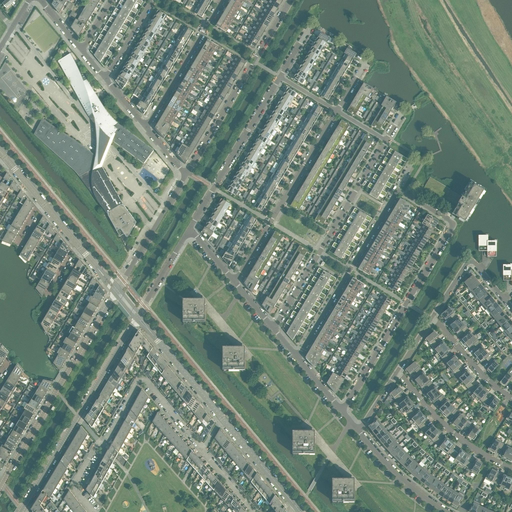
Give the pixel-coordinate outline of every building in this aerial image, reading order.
[(11,4),(16,0),(6,0),(2,3),(6,8),(9,6),(11,5),(11,4)] [(60,14),(67,1),(66,0),(64,0),(54,0),(52,5),(60,14)] [(130,5),(126,3),(121,0),(120,0),(119,4),(124,6),(121,11),(124,14),(130,5)] [(242,6),(233,0),(232,1),(233,1),(232,2),(231,4),(230,4),(239,10),(240,9),(242,6)] [(265,0),(264,2),(267,4),(265,8),(274,13),(275,12),(274,12),(275,11),(276,9),(276,10),(277,9),(268,3),(268,2),(265,0)] [(269,0),(268,2),(268,3),(277,9),(277,8),(278,6),(278,5),(279,5),(279,4),(272,0),(269,0)] [(70,11),(74,5),(69,2),(65,9),(70,11)] [(97,7),(89,2),(86,6),(94,11),(97,7)] [(208,8),(199,3),(196,8),(205,13),(207,10),(206,10),(207,9),(208,8)] [(228,8),(227,9),(238,15),(240,12),(242,13),(243,11),(240,9),(239,10),(230,4),(230,5),(229,5),(230,6),(229,7),(228,8)] [(136,14),(138,10),(133,7),(130,5),(124,14),(128,16),(131,11),(136,14)] [(94,11),(86,6),(83,11),(91,16),(94,11)] [(119,22),(124,14),(121,11),(116,9),(116,8),(114,12),(118,15),(115,20),(119,22)] [(205,13),(196,8),(194,12),(195,13),(194,14),(196,16),(197,15),(202,17),(204,14),(204,13),(205,13)] [(263,11),(262,12),(272,18),(272,17),(272,16),(273,15),(272,15),(273,14),(274,14),(274,13),(265,8),(263,11)] [(225,13),(234,19),(234,18),(236,19),(238,15),(227,9),(227,10),(227,11),(226,11),(225,13)] [(260,9),(258,11),(262,13),(260,16),(269,22),(269,21),(269,20),(270,20),(271,18),(272,18),(262,12),(263,11),(260,9)] [(167,15),(165,15),(166,13),(164,12),(163,13),(158,10),(157,11),(158,11),(157,12),(155,15),(164,20),(167,15)] [(74,20),(77,14),(72,11),(69,17),(74,20)] [(91,16),(83,11),(80,16),(89,21),(91,16)] [(234,19),(225,13),(224,14),(223,16),(224,16),(223,17),(222,18),(231,23),(233,20),(237,22),(238,20),(236,19),(234,18),(234,19)] [(131,22),(133,19),(133,18),(128,16),(124,14),(119,22),(123,24),(126,19),(130,22),(131,22)] [(164,20),(155,15),(155,16),(154,17),(152,20),(161,25),(164,20)] [(89,21),(80,16),(78,20),(86,25),(89,21)] [(258,20),(257,21),(266,26),(267,25),(268,24),(267,23),(268,22),(268,23),(269,22),(260,16),(258,20)] [(114,31),(119,22),(115,20),(111,17),(108,21),(109,21),(113,23),(110,28),(114,31)] [(231,23),(222,18),(222,19),(222,20),(221,20),(220,21),(220,22),(229,27),(231,23)] [(254,18),(253,20),(257,22),(255,25),(264,31),(264,30),(264,29),(264,28),(265,29),(266,27),(266,26),(257,21),(258,20),(254,18)] [(79,37),(86,25),(78,20),(76,19),(71,27),(79,37)] [(161,25),(152,20),(152,21),(152,22),(151,21),(150,24),(158,30),(161,25)] [(126,31),(128,27),(123,24),(119,22),(114,31),(118,33),(121,28),(125,31),(126,31)] [(229,27),(220,22),(219,23),(218,25),(219,25),(218,26),(217,26),(217,27),(221,29),(221,30),(223,32),(224,31),(226,32),(228,28),(232,31),(233,29),(229,27)] [(158,30),(150,24),(149,25),(149,26),(147,29),(155,34),(158,30)] [(109,39),(114,31),(110,28),(106,26),(106,25),(103,29),(104,30),(104,29),(108,32),(105,37),(109,39)] [(252,29),(261,35),(261,34),(262,32),(263,31),(264,31),(255,25),(252,29)] [(194,31),(189,29),(189,27),(187,26),(186,27),(185,26),(182,31),(191,36),(192,33),(193,32),(193,33),(194,31)] [(249,26),(248,28),(251,31),(249,34),(259,39),(259,38),(258,38),(259,37),(260,36),(261,35),(252,29),(249,26)] [(155,34),(147,29),(146,30),(147,30),(146,31),(144,34),(153,39),(155,34)] [(120,40),(123,36),(122,36),(118,33),(114,31),(109,39),(113,42),(116,37),(120,39),(120,40)] [(191,36),(182,31),(179,36),(188,41),(190,38),(189,38),(190,37),(191,36)] [(327,43),(330,38),(321,32),(318,37),(327,43)] [(109,39),(105,37),(101,34),(100,34),(98,38),(99,38),(103,41),(100,46),(104,48),(109,39)] [(153,39),(144,34),(144,35),(143,36),(143,35),(141,38),(150,43),(153,39)] [(247,37),(247,38),(256,44),(256,43),(257,41),(257,40),(258,40),(259,39),(249,34),(247,37)] [(244,35),(243,37),(246,39),(244,43),(246,44),(246,45),(248,47),(249,46),(253,48),(254,47),(253,47),(254,46),(255,44),(255,45),(256,44),(247,38),(247,37),(244,35)] [(188,41),(179,36),(177,41),(185,46),(187,43),(187,42),(188,41)] [(327,43),(318,37),(317,38),(318,38),(317,39),(315,42),(324,47),(326,43),(327,43)] [(150,43),(141,38),(141,39),(140,40),(138,43),(147,48),(150,43)] [(115,48),(118,44),(117,44),(113,42),(109,39),(104,48),(108,50),(111,45),(115,48)] [(218,46),(216,44),(216,43),(214,42),(213,43),(209,40),(208,41),(209,42),(208,43),(208,42),(207,44),(206,44),(206,45),(215,50),(216,49),(218,46)] [(185,46),(177,41),(174,45),(182,50),(184,47),(184,46),(185,46)] [(324,47),(315,42),(315,43),(314,44),(314,43),(312,46),(321,52),(324,47)] [(97,59),(104,48),(100,46),(96,43),(95,43),(93,47),(98,49),(94,55),(97,59)] [(147,48),(138,43),(138,44),(138,45),(137,45),(136,48),(144,53),(147,48)] [(182,50),(174,45),(171,50),(180,55),(181,52),(182,51),(182,50)] [(215,50),(206,45),(205,46),(206,46),(205,47),(205,48),(204,49),(204,48),(203,49),(212,55),(215,51),(218,53),(219,51),(216,49),(215,50)] [(321,52),(312,46),(312,47),(312,48),(311,48),(310,51),(318,56),(321,52)] [(347,48),(344,53),(354,58),(356,54),(351,50),(352,48),(348,46),(347,48)] [(100,63),(103,58),(105,54),(110,56),(110,57),(112,53),(108,50),(104,48),(97,59),(100,63)] [(144,53),(136,48),(135,48),(135,49),(135,50),(135,49),(133,52),(141,57),(144,53)] [(212,55),(203,49),(203,50),(203,51),(202,51),(201,53),(210,59),(210,58),(212,55)] [(180,55),(171,50),(168,54),(177,60),(179,57),(178,56),(179,56),(180,55)] [(318,56),(310,51),(309,52),(309,53),(307,56),(315,61),(318,56)] [(141,57),(133,52),(132,53),(133,53),(132,54),(130,57),(139,62),(141,57)] [(70,53),(58,61),(76,94),(79,99),(85,110),(88,115),(91,120),(94,124),(96,126),(98,129),(102,133),(107,137),(110,139),(112,141),(113,141),(144,164),(154,150),(121,125),(120,125),(116,121),(112,118),(109,114),(106,109),(104,107),(100,100),(96,94),(70,53)] [(210,59),(201,53),(200,54),(199,56),(200,56),(199,57),(198,58),(207,63),(209,60),(213,62),(214,60),(210,58),(210,59)] [(354,58),(344,53),(345,54),(342,58),(351,63),(352,60),(353,59),(354,58)] [(177,60),(168,54),(166,59),(174,64),(176,61),(176,60),(177,60)] [(245,62),(241,59),(241,58),(239,57),(238,58),(236,56),(234,60),(233,61),(242,66),(243,65),(244,64),(243,64),(244,62),(244,63),(245,62)] [(315,61),(307,56),(306,57),(307,57),(306,58),(306,57),(304,60),(313,65),(315,61)] [(139,62),(130,57),(130,58),(129,59),(127,62),(136,67),(139,62)] [(207,63),(198,58),(198,59),(198,60),(197,60),(196,62),(196,61),(195,62),(205,68),(205,67),(207,63)] [(242,66),(233,61),(234,60),(230,58),(229,60),(233,62),(231,65),(240,71),(240,70),(240,68),(241,69),(242,67),(242,66)] [(351,63),(342,58),(339,62),(348,68),(350,65),(349,65),(350,64),(351,63)] [(174,64),(166,59),(163,64),(171,69),(173,66),(173,65),(174,65),(174,64)] [(313,65),(304,60),(304,61),(303,62),(301,65),(310,70),(313,65)] [(136,67),(127,62),(127,63),(126,63),(125,66),(133,71),(136,67)] [(205,68),(195,62),(195,63),(194,65),(195,65),(194,66),(193,66),(193,67),(202,72),(204,69),(207,71),(209,69),(205,67),(205,68)] [(348,68),(339,62),(337,67),(345,72),(347,69),(347,68),(347,69),(348,68)] [(171,69),(163,64),(160,68),(169,73),(170,71),(170,70),(171,70),(171,69)] [(240,71),(231,65),(228,69),(228,70),(237,75),(237,74),(238,73),(238,72),(239,71),(239,72),(240,71)] [(310,70),(301,65),(301,66),(301,67),(300,67),(299,70),(307,75),(310,70)] [(133,71),(125,66),(124,67),(124,68),(122,71),(130,76),(133,71)] [(202,72),(193,67),(192,68),(193,68),(192,69),(191,70),(190,71),(199,76),(200,75),(202,72)] [(237,75),(228,70),(228,69),(225,67),(224,69),(227,71),(225,74),(235,80),(235,79),(234,78),(235,77),(236,76),(237,76),(237,75)] [(345,72),(337,67),(334,72),(343,77),(344,74),(344,73),(345,73),(345,72)] [(169,73),(160,68),(157,73),(166,78),(168,75),(167,75),(168,74),(169,73)] [(307,75),(299,70),(298,70),(298,71),(296,74),(304,79),(307,75)] [(130,76),(122,71),(121,72),(122,72),(121,73),(119,75),(128,81),(130,76)] [(199,76),(190,71),(190,72),(189,74),(189,75),(188,75),(197,81),(199,77),(202,79),(203,78),(200,75),(199,76)] [(343,77),(334,72),(331,76),(340,81),(341,79),(342,78),(343,77)] [(166,78),(157,73),(155,78),(163,83),(165,80),(164,80),(165,79),(166,78)] [(235,80),(225,74),(223,77),(223,79),(232,84),(232,83),(233,81),(233,80),(234,80),(235,80)] [(304,79),(296,74),(295,75),(296,75),(295,76),(293,79),(298,82),(297,83),(299,84),(300,83),(301,84),(304,79)] [(126,84),(128,81),(119,75),(119,76),(118,77),(116,81),(123,89),(126,84)] [(197,81),(188,75),(187,76),(188,77),(187,78),(187,77),(186,79),(185,79),(185,80),(194,85),(195,84),(197,81)] [(232,84),(223,79),(223,77),(220,75),(219,77),(222,79),(220,83),(229,88),(230,87),(229,87),(230,86),(231,85),(232,84)] [(340,81),(331,76),(328,81),(337,86),(339,83),(338,83),(339,82),(340,81)] [(163,83),(155,78),(152,82),(160,87),(162,85),(162,84),(162,83),(163,84),(163,83)] [(194,85),(185,80),(184,81),(185,81),(184,82),(184,83),(183,84),(183,83),(182,84),(191,90),(193,86),(197,88),(198,86),(195,84),(194,85)] [(337,86),(328,81),(326,86),(334,91),(336,88),(336,87),(337,86)] [(160,87),(152,82),(149,87),(158,92),(159,89),(159,88),(160,88),(160,87)] [(229,88),(220,83),(218,86),(218,87),(227,93),(227,92),(228,90),(227,90),(228,89),(229,89),(229,88)] [(368,98),(374,88),(364,83),(358,92),(367,97),(368,98)] [(191,90),(182,84),(182,85),(182,86),(181,86),(180,88),(180,89),(189,94),(190,93),(191,90)] [(227,93),(218,87),(218,86),(215,84),(213,86),(217,88),(215,92),(224,97),(224,96),(225,95),(226,93),(227,93)] [(334,91),(326,86),(323,90),(331,95),(333,93),(333,92),(334,92),(334,91)] [(158,92),(149,87),(146,92),(155,97),(156,94),(157,93),(158,92)] [(296,93),(295,92),(296,91),(293,89),(293,90),(288,88),(287,89),(287,90),(287,89),(285,92),(294,97),(296,93)] [(189,94),(180,89),(179,90),(178,91),(179,91),(178,93),(178,92),(177,93),(186,98),(188,95),(192,97),(193,95),(190,93),(189,94)] [(331,95),(323,90),(320,95),(321,96),(321,97),(323,99),(324,97),(328,100),(330,97),(331,96),(331,95)] [(155,97),(146,92),(143,96),(152,101),(154,98),(153,98),(154,97),(154,98),(155,97)] [(224,97),(215,92),(213,95),(212,96),(221,102),(222,101),(222,99),(223,98),(224,97)] [(294,97),(285,92),(284,93),(285,93),(284,94),(282,97),(291,102),(294,97)] [(364,101),(367,97),(358,92),(356,96),(364,101)] [(186,98),(177,93),(177,94),(177,95),(176,95),(175,97),(174,97),(184,103),(184,102),(186,98)] [(221,102),(212,96),(213,95),(209,93),(208,95),(212,97),(210,100),(219,106),(219,105),(219,104),(220,104),(221,102)] [(380,102),(382,99),(374,94),(372,97),(380,102)] [(152,101),(143,96),(141,101),(149,106),(151,103),(151,102),(152,101)] [(361,106),(364,101),(356,96),(353,101),(361,106)] [(383,106),(391,111),(396,102),(387,96),(381,105),(383,106)] [(184,103),(174,97),(174,98),(173,100),(174,100),(173,101),(172,101),(172,102),(181,107),(183,104),(186,106),(188,104),(184,102),(184,103)] [(291,102),(282,97),(282,98),(281,99),(279,102),(288,107),(291,102)] [(219,106),(210,100),(208,104),(207,105),(216,110),(217,109),(216,109),(217,108),(217,107),(218,106),(218,107),(219,106)] [(144,115),(148,108),(148,107),(149,107),(149,106),(141,101),(139,104),(138,104),(137,106),(144,115)] [(358,110),(361,106),(353,101),(350,105),(358,110)] [(181,107),(172,102),(171,103),(172,103),(171,104),(170,106),(170,105),(169,106),(178,112),(179,111),(181,107)] [(216,110),(207,105),(208,104),(204,102),(203,104),(206,106),(204,109),(214,115),(214,114),(213,113),(214,112),(214,113),(215,111),(216,111),(216,110)] [(288,107),(279,102),(279,103),(279,104),(278,103),(277,106),(285,111),(288,107)] [(323,109),(319,106),(319,105),(317,103),(316,105),(315,104),(312,108),(321,114),(322,111),(323,110),(323,109)] [(355,116),(358,110),(350,105),(347,111),(355,116)] [(178,112),(169,106),(169,107),(168,109),(168,110),(167,110),(167,111),(176,116),(178,113),(181,115),(182,113),(179,111),(178,112)] [(285,111),(277,106),(276,107),(276,108),(274,111),(282,116),(285,111)] [(391,111),(383,106),(380,111),(388,116),(391,111)] [(321,114),(312,108),(309,113),(318,118),(319,115),(320,114),(320,115),(321,114)] [(214,115),(204,109),(202,113),(202,114),(211,119),(211,118),(212,117),(212,116),(212,115),(213,115),(214,115)] [(176,116),(167,111),(166,111),(167,112),(166,113),(165,114),(164,115),(173,120),(174,119),(176,116)] [(211,119),(202,114),(202,113),(199,111),(198,112),(201,115),(199,118),(208,123),(209,123),(208,122),(209,121),(210,120),(211,119)] [(282,116),(274,111),(273,112),(274,112),(273,113),(271,116),(280,121),(282,116)] [(388,116),(380,111),(377,115),(385,120),(388,116)] [(318,118),(309,113),(306,118),(315,123),(317,120),(316,120),(317,119),(318,118)] [(173,120),(164,115),(164,116),(163,118),(162,119),(161,119),(171,125),(171,124),(172,121),(176,123),(177,121),(174,119),(173,120)] [(385,120),(377,115),(374,120),(383,125),(385,120)] [(280,121),(271,116),(271,117),(270,117),(268,120),(277,125),(280,121)] [(208,123),(199,118),(197,121),(197,122),(206,128),(206,127),(207,125),(207,124),(208,124),(208,123)] [(315,123),(306,118),(304,122),(312,128),(314,125),(314,124),(315,123)] [(35,133),(34,134),(41,141),(45,144),(71,168),(73,169),(76,173),(79,177),(103,208),(103,209),(107,213),(108,215),(120,236),(124,234),(127,238),(129,234),(136,222),(125,207),(124,207),(122,204),(123,204),(121,202),(103,168),(102,167),(100,163),(98,159),(96,157),(95,156),(92,153),(89,150),(85,148),(83,146),(43,119),(42,119),(38,126),(35,133)] [(171,125),(161,119),(161,120),(162,121),(161,122),(160,121),(159,123),(169,130),(172,125),(171,124),(171,125)] [(206,128),(197,122),(197,121),(194,119),(192,121),(196,123),(194,127),(203,132),(203,131),(204,130),(205,129),(206,128)] [(277,125),(268,120),(268,121),(267,122),(265,125),(274,130),(277,125)] [(346,131),(350,125),(342,120),(338,126),(346,131)] [(383,125),(374,120),(371,126),(379,131),(383,125)] [(312,128),(304,122),(301,127),(309,132),(311,129),(311,128),(312,128)] [(169,130),(159,123),(158,123),(155,128),(164,139),(169,130)] [(274,130),(265,125),(265,126),(265,127),(264,127),(263,130),(271,135),(274,130)] [(98,129),(96,126),(97,131),(97,137),(97,142),(97,147),(96,154),(96,157),(98,159),(100,163),(102,166),(112,141),(110,139),(107,137),(102,133),(98,129)] [(344,135),(346,131),(338,126),(335,130),(344,135)] [(203,132),(194,127),(192,130),(191,131),(200,137),(201,136),(202,134),(201,134),(202,133),(203,132)] [(309,132),(301,127),(298,132),(307,137),(308,134),(309,133),(309,132)] [(200,137),(191,131),(192,130),(188,128),(187,130),(191,132),(189,136),(198,141),(198,140),(198,139),(199,139),(200,137)] [(271,135),(263,130),(262,130),(262,131),(260,134),(268,139),(271,135)] [(341,140),(344,135),(335,130),(333,135),(341,140)] [(307,137),(298,132),(295,136),(304,141),(306,139),(305,138),(306,138),(307,137)] [(268,139),(260,134),(259,135),(260,135),(259,136),(257,139),(266,144),(268,139)] [(371,145),(374,139),(366,134),(362,140),(371,145)] [(338,144),(341,140),(333,135),(330,139),(338,144)] [(198,141),(189,136),(187,139),(186,140),(195,145),(196,145),(196,144),(196,143),(197,142),(198,141)] [(304,141),(295,136),(293,141),(301,146),(303,143),(303,142),(304,141)] [(195,145),(186,140),(187,139),(183,137),(182,139),(185,141),(184,144),(193,150),(193,149),(192,149),(193,148),(194,148),(194,146),(195,146),(195,145)] [(266,144),(257,139),(257,140),(256,141),(254,143),(263,149),(266,144)] [(335,149),(338,144),(330,139),(327,144),(335,149)] [(371,145),(362,140),(360,145),(368,150),(371,145)] [(301,146),(293,141),(290,146),(298,151),(300,148),(300,147),(301,147),(301,146)] [(193,150),(184,144),(182,143),(180,148),(190,154),(190,153),(191,152),(191,151),(191,150),(192,151),(193,150)] [(266,150),(263,149),(254,143),(254,144),(254,145),(253,145),(252,148),(260,153),(263,155),(266,150)] [(333,154),(335,149),(327,144),(324,149),(333,154)] [(368,150),(360,145),(357,149),(365,154),(368,150)] [(298,151),(290,146),(287,150),(296,155),(297,153),(297,152),(298,152),(298,151)] [(190,154),(180,148),(176,154),(185,165),(189,159),(187,158),(188,156),(189,155),(190,154)] [(260,153),(252,148),(251,149),(251,150),(249,153),(257,158),(260,153)] [(394,162),(399,154),(390,148),(388,152),(393,155),(390,160),(394,162)] [(330,158),(333,154),(324,149),(322,153),(330,158)] [(365,154),(357,149),(354,154),(362,159),(365,154)] [(296,155),(287,150),(284,155),(293,160),(295,157),(294,157),(295,156),(296,155)] [(257,158),(249,153),(248,154),(249,154),(248,155),(248,154),(246,157),(255,162),(257,158)] [(293,160),(284,155),(282,153),(279,158),(282,160),(290,165),(292,162),(292,161),(293,160)] [(327,163),(330,158),(322,153),(319,158),(327,163)] [(362,159),(354,154),(351,159),(360,164),(362,159)] [(407,159),(399,154),(394,162),(398,164),(400,160),(405,162),(407,159)] [(255,162),(246,157),(246,158),(245,159),(243,162),(252,167),(255,162)] [(389,171),(394,162),(390,160),(385,157),(383,161),(388,164),(385,168),(389,171)] [(324,168),(327,163),(319,158),(316,163),(324,168)] [(360,164),(351,159),(349,163),(357,168),(360,164)] [(290,165),(282,160),(279,164),(287,169),(289,166),(289,165),(290,166),(290,165)] [(252,167),(243,162),(243,163),(242,164),(241,167),(249,172),(252,167)] [(402,167),(398,164),(394,162),(389,171),(392,173),(395,168),(400,171),(402,167)] [(322,172),(324,168),(316,163),(313,167),(322,172)] [(357,168),(349,163),(346,168),(354,173),(357,168)] [(287,169),(279,164),(276,169),(285,174),(286,171),(287,170),(287,169)] [(389,171),(385,168),(380,166),(378,169),(383,172),(380,177),(383,179),(389,171)] [(249,172),(241,167),(240,168),(240,169),(239,168),(238,171),(246,176),(249,172)] [(319,177),(322,172),(313,167),(311,172),(319,177)] [(354,173),(346,168),(343,173),(351,177),(354,173)] [(285,174),(276,169),(273,174),(282,179),(283,176),(284,175),(285,174)] [(246,176),(238,171),(237,172),(237,173),(235,176),(243,181),(246,176)] [(397,176),(392,173),(389,171),(383,179),(387,182),(390,177),(395,180),(397,176)] [(316,182),(319,177),(311,172),(308,177),(316,182)] [(20,189),(7,173),(4,179),(8,181),(6,185),(10,187),(18,192),(20,189)] [(351,177),(343,173),(340,177),(349,182),(351,177)] [(282,179),(273,174),(270,178),(279,183),(281,180),(280,180),(281,179),(281,180),(282,179)] [(383,179),(380,177),(375,174),(373,178),(377,181),(375,186),(378,188),(383,179)] [(243,181),(235,176),(234,177),(235,177),(234,178),(232,181),(241,186),(243,181)] [(313,186),(316,182),(308,177),(305,181),(313,186)] [(349,182),(340,177),(338,182),(346,187),(349,182)] [(279,183),(270,178),(268,183),(276,188),(278,185),(278,184),(279,183)] [(462,197),(430,178),(422,191),(452,210),(454,211),(462,197)] [(392,184),(387,182),(383,179),(378,188),(382,190),(385,185),(390,188),(392,184)] [(241,186),(232,181),(232,182),(231,183),(231,182),(229,185),(238,190),(241,186)] [(311,191),(313,186),(305,181),(302,186),(311,191)] [(10,187),(6,185),(2,182),(0,184),(0,188),(7,192),(10,187)] [(346,187),(338,182),(335,186),(343,191),(346,187)] [(465,221),(484,190),(471,182),(462,197),(454,211),(452,213),(455,215),(465,221)] [(276,188),(268,183),(265,188),(273,193),(275,190),(275,189),(276,189),(276,188)] [(378,188),(375,186),(370,183),(367,187),(372,189),(369,195),(373,197),(378,188)] [(235,195),(238,190),(229,185),(229,186),(229,187),(228,187),(227,190),(231,193),(231,194),(233,196),(234,194),(235,195)] [(308,195),(311,191),(302,186),(299,191),(308,195)] [(343,191),(335,186),(332,191),(340,196),(343,191)] [(9,193),(7,192),(0,188),(0,195),(5,198),(8,194),(9,193)] [(273,193),(265,188),(262,192),(271,197),(272,194),(273,193),(273,194),(273,193)] [(387,193),(382,190),(378,188),(373,197),(377,199),(380,194),(385,197),(387,193)] [(34,207),(21,191),(18,196),(22,199),(20,203),(24,205),(32,210),(34,207)] [(305,200),(308,195),(299,191),(297,195),(305,200)] [(340,196),(332,191),(329,196),(337,201),(340,196)] [(271,197),(262,192),(259,197),(268,202),(270,199),(269,199),(270,198),(271,197)] [(302,205),(305,200),(297,195),(294,200),(302,205)] [(337,201),(329,196),(326,200),(335,205),(337,201)] [(268,202),(259,197),(257,201),(265,207),(267,204),(267,203),(268,202)] [(400,198),(398,203),(399,203),(408,209),(410,204),(401,199),(400,198)] [(230,204),(229,203),(229,202),(227,201),(226,202),(221,199),(221,200),(221,201),(220,201),(219,204),(227,209),(230,204)] [(299,211),(302,205),(294,200),(290,206),(299,211)] [(335,205),(326,200),(324,205),(332,210),(335,205)] [(265,207),(257,201),(254,206),(255,207),(254,208),(257,210),(257,209),(262,211),(264,208),(264,207),(265,207)] [(398,203),(395,207),(396,208),(405,213),(408,209),(399,203),(398,203)] [(227,209),(219,204),(218,204),(218,205),(216,208),(224,213),(227,209)] [(29,215),(32,210),(24,205),(21,210),(29,215)] [(332,210),(324,205),(321,210),(329,215),(332,210)] [(395,207),(392,211),(393,212),(402,218),(405,221),(407,218),(405,218),(407,215),(405,213),(396,208),(395,207)] [(224,213),(216,208),(215,209),(216,209),(215,210),(213,213),(222,218),(224,213)] [(358,222),(363,213),(355,208),(353,212),(357,215),(354,219),(358,222)] [(26,220),(29,215),(21,210),(18,215),(26,220)] [(329,215),(321,210),(318,214),(326,219),(329,215)] [(392,211),(390,216),(391,216),(400,222),(400,221),(402,218),(393,212),(392,211)] [(222,218),(213,213),(213,214),(212,215),(210,218),(219,223),(222,218)] [(372,218),(363,213),(358,222),(362,224),(365,219),(370,222),(372,218)] [(326,219),(318,214),(315,220),(323,225),(326,219)] [(23,225),(26,220),(18,215),(14,220),(23,225)] [(257,220),(252,217),(253,216),(251,215),(250,216),(249,215),(246,220),(254,225),(256,222),(256,221),(257,220)] [(429,215),(426,220),(435,225),(436,226),(439,221),(438,221),(429,215)] [(56,232),(43,216),(40,222),(44,225),(42,228),(46,231),(54,236),(56,232)] [(353,230),(358,222),(354,219),(350,216),(347,220),(352,223),(349,228),(353,230)] [(390,216),(387,220),(388,221),(397,226),(397,227),(400,229),(401,227),(398,225),(399,223),(400,222),(391,216),(390,216)] [(219,223),(210,218),(210,219),(209,219),(207,222),(216,227),(219,223)] [(20,230),(23,225),(14,220),(11,225),(20,230)] [(254,225),(246,220),(243,224),(251,229),(253,227),(253,226),(254,226),(254,225)] [(387,220),(385,225),(386,225),(389,228),(395,231),(397,227),(397,226),(388,221),(387,220)] [(436,226),(426,220),(423,224),(433,230),(436,226)] [(216,227),(207,222),(207,223),(207,224),(206,224),(205,227),(213,232),(216,227)] [(367,227),(362,224),(358,222),(353,230),(357,232),(360,228),(365,231),(367,227)] [(251,229),(243,224),(240,229),(249,234),(250,231),(251,230),(251,229)] [(418,225),(417,227),(420,229),(421,228),(430,234),(431,234),(433,230),(423,224),(421,227),(418,225)] [(17,236),(20,230),(11,225),(8,231),(17,236)] [(46,231),(42,228),(38,225),(35,231),(43,236),(43,235),(46,231)] [(353,230),(349,228),(345,225),(342,229),(347,232),(344,237),(348,239),(353,230)] [(385,225),(382,229),(392,235),(391,236),(394,237),(395,238),(396,236),(393,234),(395,231),(389,228),(386,225),(385,225)] [(211,235),(213,232),(205,227),(204,228),(204,229),(201,232),(210,243),(212,242),(210,239),(212,235),(211,235)] [(418,233),(427,238),(428,239),(431,234),(430,234),(421,228),(420,229),(418,233)] [(249,234),(240,229),(237,234),(246,239),(248,236),(247,236),(248,235),(249,234)] [(392,235),(382,229),(379,233),(391,241),(394,237),(391,236),(392,235)] [(362,235),(357,232),(353,230),(348,239),(352,241),(355,236),(359,239),(362,235)] [(11,245),(17,236),(8,231),(2,241),(11,245)] [(45,236),(43,235),(43,236),(35,231),(31,236),(41,242),(45,236)] [(280,242),(284,236),(275,231),(272,237),(280,242)] [(379,233),(377,238),(378,238),(387,244),(386,245),(390,247),(391,245),(389,244),(391,241),(379,233)] [(412,234),(411,236),(415,238),(415,237),(425,243),(426,243),(428,239),(427,238),(418,233),(416,236),(412,234)] [(70,250),(65,243),(57,234),(54,240),(58,242),(56,246),(60,249),(60,248),(68,253),(70,250)] [(246,239),(237,234),(235,238),(243,243),(245,241),(245,240),(245,239),(245,240),(246,239)] [(343,247),(348,239),(344,237),(339,234),(337,237),(342,240),(339,245),(343,247)] [(41,242),(31,236),(28,241),(37,246),(36,246),(38,247),(41,242)] [(487,251),(488,241),(488,236),(479,236),(479,251),(482,251),(487,251)] [(277,246),(280,242),(272,237),(269,241),(277,246)] [(413,241),(413,242),(422,247),(423,248),(426,243),(425,243),(415,237),(415,238),(413,241)] [(243,243),(235,238),(232,243),(240,248),(242,245),(242,244),(243,244),(243,243)] [(377,238),(374,242),(375,243),(384,248),(386,245),(387,244),(378,238),(377,238)] [(357,244),(352,241),(348,239),(343,247),(347,250),(350,245),(354,248),(357,244)] [(36,246),(37,246),(28,241),(25,246),(33,251),(36,246)] [(275,251),(277,246),(269,241),(266,246),(275,251)] [(496,257),(496,241),(488,241),(487,251),(487,257),(493,257),(496,257)] [(343,247),(339,245),(334,242),(332,246),(337,249),(334,254),(337,256),(343,247)] [(374,242),(371,247),(372,247),(382,253),(381,254),(383,255),(384,256),(386,254),(382,252),(383,250),(384,249),(384,248),(375,243),(374,242)] [(407,243),(406,245),(407,246),(410,247),(410,246),(419,251),(420,252),(423,248),(422,247),(413,242),(411,245),(407,243)] [(240,248),(232,243),(229,248),(238,253),(239,250),(240,249),(240,248)] [(304,256),(308,250),(300,245),(296,251),(304,256)] [(28,260),(33,251),(25,246),(20,255),(27,262),(28,260)] [(264,251),(272,256),(275,251),(266,246),(264,251)] [(407,246),(405,249),(417,256),(418,256),(420,252),(419,251),(410,246),(410,247),(407,246)] [(351,253),(347,250),(343,247),(337,256),(341,259),(344,253),(349,256),(351,253)] [(371,247),(369,251),(379,257),(381,258),(383,255),(381,254),(382,253),(372,247),(371,247)] [(65,258),(68,253),(60,248),(60,249),(57,253),(65,258)] [(238,253),(229,248),(226,252),(235,257),(237,254),(236,254),(237,253),(237,254),(238,253)] [(402,252),(401,254),(404,256),(405,255),(414,260),(415,261),(418,256),(417,256),(405,249),(403,252),(402,252)] [(269,260),(272,256),(264,251),(261,255),(269,260)] [(304,256),(296,251),(293,256),(302,261),(304,256)] [(377,261),(379,257),(369,251),(366,255),(376,261),(376,263),(379,265),(380,263),(377,261)] [(62,264),(65,258),(57,253),(55,252),(54,253),(52,258),(54,259),(62,264)] [(230,266),(234,259),(234,258),(235,257),(226,252),(224,255),(223,258),(230,266)] [(258,260),(266,265),(269,260),(261,255),(258,260)] [(366,255),(364,260),(365,260),(374,266),(376,263),(376,261),(366,255)] [(402,259),(411,265),(412,265),(415,261),(414,260),(405,255),(404,256),(402,259)] [(302,261),(293,256),(291,260),(299,265),(302,261)] [(59,269),(62,264),(54,259),(51,264),(59,269)] [(397,260),(395,262),(399,264),(400,263),(409,269),(410,270),(412,265),(411,265),(402,259),(400,262),(397,260)] [(92,276),(79,260),(76,265),(80,268),(78,271),(78,272),(82,274),(90,279),(92,276)] [(255,265),(264,270),(266,265),(258,260),(255,265)] [(299,265),(291,260),(288,265),(296,270),(299,265)] [(364,260),(361,264),(362,265),(371,270),(371,271),(374,273),(375,271),(372,269),(374,266),(365,260),(364,260)] [(59,269),(51,264),(49,262),(46,268),(47,269),(48,269),(56,274),(59,269)] [(399,264),(397,268),(406,273),(407,274),(410,270),(409,269),(400,263),(399,264)] [(361,264),(358,269),(359,269),(364,272),(363,273),(366,274),(366,273),(368,275),(371,271),(371,270),(362,265),(361,264)] [(261,274),(264,270),(255,265),(253,269),(261,274)] [(296,270),(288,265),(285,270),(293,275),(296,270)] [(511,281),(511,274),(511,265),(503,265),(503,281),(506,281),(511,281)] [(391,269),(390,271),(392,272),(394,273),(394,272),(404,278),(405,278),(407,274),(406,273),(397,268),(395,267),(393,270),(391,269)] [(322,282),(328,273),(319,268),(317,272),(322,274),(319,279),(322,282)] [(53,279),(56,274),(48,269),(47,269),(45,274),(53,279)] [(82,274),(78,272),(78,271),(74,269),(71,274),(79,279),(82,274)] [(258,279),(261,274),(253,269),(250,274),(258,279)] [(293,275),(285,270),(282,274),(291,279),(293,275)] [(392,272),(390,275),(392,277),(401,282),(402,283),(405,278),(404,278),(394,272),(394,273),(392,272)] [(336,278),(328,273),(322,282),(326,284),(329,279),(334,282),(336,278)] [(50,284),(53,279),(45,274),(41,279),(50,284)] [(76,284),(79,279),(71,274),(68,279),(77,285),(78,285),(76,284)] [(260,280),(258,279),(250,274),(244,283),(252,293),(260,280)] [(291,279),(282,274),(280,279),(279,279),(288,284),(291,279)] [(468,287),(477,279),(475,277),(474,277),(473,275),(468,279),(466,276),(463,280),(468,287)] [(317,290),(322,282),(319,279),(314,276),(312,280),(316,283),(314,288),(317,290)] [(106,293),(93,277),(90,283),(94,286),(92,289),(104,297),(106,293)] [(386,278),(385,280),(386,281),(389,282),(389,281),(398,286),(399,287),(402,283),(401,282),(392,277),(390,280),(386,278)] [(361,287),(363,283),(361,282),(362,281),(359,280),(359,281),(354,278),(351,282),(360,288),(360,289),(363,291),(364,289),(361,287)] [(42,296),(50,284),(41,279),(37,287),(36,288),(42,296)] [(77,285),(68,279),(65,284),(74,290),(77,285)] [(288,284),(279,279),(277,284),(285,289),(288,284)] [(472,291),(480,284),(479,283),(479,282),(477,279),(468,287),(472,291)] [(266,283),(264,282),(263,281),(258,290),(261,292),(266,283)] [(386,281),(385,284),(387,285),(386,286),(389,287),(388,288),(391,289),(391,288),(396,291),(397,292),(399,287),(398,286),(389,281),(389,282),(386,281)] [(331,287),(326,284),(322,282),(317,290),(321,292),(324,288),(329,290),(331,287)] [(360,288),(351,282),(348,287),(358,292),(360,289),(360,288)] [(74,290),(65,284),(61,290),(70,294),(72,290),(74,291),(74,290)] [(285,289),(277,284),(274,288),(282,293),(285,289)] [(475,296),(484,288),(482,285),(481,286),(480,284),(472,291),(475,296)] [(317,290),(314,288),(309,285),(306,289),(311,292),(308,296),(312,299),(317,290)] [(356,296),(358,292),(348,287),(346,291),(355,297),(355,298),(358,300),(359,298),(356,296)] [(282,293),(274,288),(271,293),(280,298),(282,293)] [(479,300),(487,293),(486,292),(487,291),(484,288),(475,296),(479,300)] [(104,297),(92,289),(92,290),(96,292),(93,297),(101,302),(104,297)] [(67,299),(69,295),(70,294),(61,290),(58,295),(67,299)] [(326,295),(321,292),(317,290),(312,299),(316,301),(319,296),(324,299),(326,295)] [(355,297),(346,291),(343,295),(353,301),(355,298),(355,297)] [(280,298),(271,293),(269,297),(277,302),(280,298)] [(481,306),(492,297),(489,294),(489,295),(487,293),(479,300),(483,304),(481,305),(481,306)] [(307,307),(312,299),(308,296),(304,294),(301,297),(306,300),(303,305),(307,307)] [(388,305),(392,299),(384,295),(381,294),(379,298),(376,296),(375,298),(378,300),(379,299),(388,305)] [(68,300),(67,299),(58,295),(55,300),(65,306),(68,300)] [(351,305),(353,301),(343,295),(340,300),(350,305),(349,307),(353,309),(354,307),(351,305)] [(101,302),(93,297),(91,296),(88,301),(90,302),(98,307),(101,302)] [(277,302),(269,297),(267,297),(262,305),(270,314),(277,302)] [(485,310),(495,302),(493,300),(494,300),(492,297),(481,306),(485,310)] [(183,324),(206,324),(205,298),(183,298),(183,324)] [(321,304),(316,301),(312,299),(307,307),(311,310),(314,305),(319,308),(321,304)] [(388,305),(379,299),(378,300),(376,303),(386,309),(388,305)] [(65,306),(55,300),(52,305),(60,310),(63,305),(65,306)] [(350,305),(340,300),(338,304),(347,310),(349,307),(350,305)] [(95,312),(98,307),(90,302),(87,307),(95,312)] [(307,307),(303,305),(298,302),(296,306),(301,309),(298,314),(302,316),(307,307)] [(490,313),(499,306),(497,303),(496,304),(495,302),(485,310),(487,309),(490,313)] [(386,309),(376,303),(374,307),(370,305),(369,306),(373,309),(373,307),(383,313),(386,309)] [(345,313),(347,310),(338,304),(335,309),(345,314),(344,315),(348,317),(349,315),(345,313)] [(57,315),(60,310),(52,305),(49,310),(57,315)] [(494,318),(502,311),(501,309),(499,306),(490,313),(494,318)] [(92,317),(95,312),(87,307),(84,312),(92,317)] [(316,312),(311,310),(307,307),(302,316),(306,318),(309,313),(313,316),(316,312)] [(371,307),(369,311),(381,318),(383,313),(373,307),(373,309),(371,307)] [(456,314),(453,310),(452,311),(450,308),(445,312),(444,310),(440,316),(443,319),(444,318),(445,320),(450,316),(452,318),(456,314)] [(345,314),(335,309),(333,313),(342,319),(344,315),(345,314)] [(59,316),(57,315),(49,310),(46,315),(54,320),(56,321),(57,320),(59,316)] [(302,316),(298,314),(293,311),(291,315),(296,317),(293,322),(297,325),(302,316)] [(365,313),(364,315),(367,317),(368,316),(378,322),(381,318),(369,311),(367,314),(365,313)] [(497,322),(506,315),(504,312),(503,312),(502,311),(494,318),(497,322)] [(89,322),(92,317),(84,312),(81,318),(89,322)] [(340,322),(342,319),(333,313),(330,317),(340,323),(339,324),(342,326),(344,324),(340,322)] [(452,330),(462,322),(459,319),(460,318),(456,314),(452,318),(454,320),(449,324),(450,326),(449,326),(452,330)] [(48,332),(54,320),(46,315),(41,324),(47,333),(48,332)] [(501,326),(509,320),(508,318),(509,317),(506,315),(497,322),(501,326)] [(311,321),(306,318),(302,316),(297,325),(301,327),(304,322),(308,325),(311,321)] [(378,322),(368,316),(367,317),(365,321),(375,327),(378,322)] [(340,323),(330,317),(327,322),(337,327),(339,324),(340,323)] [(86,328),(89,322),(81,318),(78,323),(86,328)] [(297,325),(293,322),(288,319),(286,323),(291,326),(287,333),(290,337),(297,325)] [(505,331),(511,324),(511,321),(509,320),(501,326),(505,331)] [(375,327),(365,321),(363,324),(360,322),(359,324),(362,326),(363,325),(373,331),(375,327)] [(335,331),(337,327),(327,322),(325,326),(334,332),(334,333),(337,335),(338,333),(335,331)] [(468,328),(465,324),(464,325),(462,322),(452,330),(455,333),(456,333),(457,334),(462,330),(464,332),(468,328)] [(83,333),(86,328),(78,323),(75,328),(73,327),(83,333)] [(298,331),(303,333),(305,330),(301,327),(297,325),(290,337),(293,340),(298,331)] [(373,331),(363,325),(362,326),(360,329),(370,335),(373,331)] [(334,332),(325,326),(322,330),(332,336),(334,333),(334,332)] [(83,333),(73,327),(70,332),(80,338),(83,333)] [(464,344),(473,336),(471,333),(471,332),(468,328),(464,332),(465,335),(461,338),(462,340),(461,341),(464,344)] [(370,335),(360,329),(358,333),(355,331),(354,333),(357,335),(358,334),(368,340),(370,335)] [(153,348),(142,335),(138,330),(129,345),(136,354),(139,349),(141,351),(142,350),(140,347),(142,344),(149,353),(147,357),(153,348)] [(330,340),(332,336),(322,330),(319,335),(329,341),(328,342),(332,344),(333,342),(330,340)] [(80,338),(70,332),(71,333),(69,338),(68,338),(77,343),(80,338)] [(434,340),(439,336),(438,334),(437,335),(434,332),(429,336),(428,334),(425,340),(428,343),(432,346),(436,342),(434,340)] [(368,340),(358,334),(357,335),(355,338),(365,344),(368,340)] [(480,343),(477,339),(478,338),(476,334),(473,336),(464,344),(467,347),(469,348),(473,344),(475,347),(480,343)] [(329,341),(319,335),(317,339),(326,345),(328,342),(329,341)] [(77,343),(68,338),(69,338),(67,337),(64,342),(73,348),(77,343)] [(365,344),(355,338),(353,342),(350,340),(348,342),(352,344),(352,343),(362,349),(365,344)] [(324,348),(326,345),(317,339),(314,344),(324,349),(323,350),(327,352),(328,350),(324,348)] [(437,354),(446,346),(443,343),(444,342),(443,341),(438,345),(436,342),(432,346),(435,350),(434,351),(437,354)] [(73,348),(64,342),(61,347),(70,353),(73,348)] [(362,349),(352,343),(352,344),(350,347),(360,353),(362,349)] [(476,358),(485,350),(483,347),(480,343),(475,347),(477,349),(472,353),(474,354),(473,355),(476,358)] [(324,349),(314,344),(312,348),(321,354),(322,355),(323,354),(321,353),(323,350),(324,349)] [(136,354),(129,345),(127,350),(133,359),(136,354)] [(0,360),(3,362),(8,353),(1,346),(0,348),(0,360)] [(223,371),(245,371),(245,346),(223,346),(223,371)] [(446,354),(451,350),(449,349),(446,346),(437,354),(435,355),(438,359),(440,357),(443,360),(448,357),(446,354)] [(70,353),(61,347),(58,353),(67,358),(70,353)] [(360,353),(350,347),(348,350),(344,348),(343,350),(346,352),(347,351),(357,357),(360,353)] [(151,361),(156,352),(153,348),(147,357),(151,361)] [(309,352),(305,357),(314,368),(315,368),(320,359),(322,355),(321,354),(312,348),(309,352)] [(127,350),(124,355),(130,364),(132,366),(135,361),(133,359),(127,350)] [(492,357),(488,353),(485,350),(476,358),(479,361),(481,362),(485,358),(488,361),(492,357)] [(357,357),(347,351),(346,352),(344,356),(355,362),(357,357)] [(155,366),(160,356),(156,352),(151,361),(155,366)] [(60,371),(67,358),(58,353),(57,353),(59,354),(55,361),(54,363),(60,371)] [(122,358),(121,360),(127,368),(129,370),(132,366),(130,364),(124,355),(123,356),(122,358)] [(449,368),(458,360),(455,357),(456,357),(454,355),(450,359),(448,357),(443,360),(446,364),(446,365),(449,368)] [(158,370),(164,361),(160,356),(155,366),(158,370)] [(355,362),(344,356),(342,359),(339,357),(338,359),(341,361),(342,360),(352,366),(355,362)] [(494,369),(498,364),(495,362),(496,361),(492,357),(488,361),(490,364),(486,368),(487,369),(487,370),(490,374),(494,369)] [(127,368),(121,360),(118,365),(125,373),(127,368)] [(352,366),(342,360),(341,361),(339,365),(349,371),(352,366)] [(458,360),(449,368),(451,371),(452,372),(450,374),(453,377),(456,375),(455,375),(460,371),(458,368),(463,365),(461,363),(460,363),(458,360)] [(162,374),(167,365),(164,361),(158,370),(162,374)] [(410,375),(415,371),(417,373),(421,369),(418,365),(417,366),(414,363),(410,367),(408,365),(405,370),(408,374),(409,373),(410,375)] [(18,381),(23,372),(17,364),(10,377),(18,381)] [(115,369),(115,370),(122,378),(123,380),(126,375),(125,373),(118,365),(115,369)] [(166,379),(171,370),(167,365),(162,374),(166,379)] [(349,371),(339,365),(337,368),(334,366),(333,368),(336,370),(337,369),(347,375),(349,371)] [(347,375),(337,369),(336,370),(334,373),(333,372),(333,373),(344,379),(347,375)] [(417,385),(426,377),(424,374),(424,373),(421,369),(417,373),(418,375),(414,379),(415,381),(414,381),(417,385)] [(461,383),(470,375),(467,372),(468,371),(467,369),(462,373),(460,371),(455,375),(456,375),(459,379),(458,380),(461,383)] [(115,370),(112,375),(119,383),(120,385),(123,380),(122,378),(115,370)] [(169,383),(175,374),(171,370),(166,379),(169,383)] [(344,379),(333,373),(330,377),(327,383),(336,394),(342,384),(344,379)] [(511,382),(511,375),(511,376),(508,373),(504,378),(503,378),(500,382),(504,385),(506,386),(510,381),(511,382)] [(173,388),(178,378),(175,374),(169,383),(173,388)] [(119,383),(112,375),(109,380),(116,388),(119,383)] [(471,383),(475,379),(474,377),(473,378),(470,375),(461,383),(464,386),(465,385),(468,389),(473,385),(471,383)] [(15,386),(18,381),(10,377),(7,382),(15,387),(15,386)] [(422,389),(426,385),(428,387),(433,383),(430,379),(429,380),(426,377),(417,385),(420,388),(420,387),(422,389)] [(177,392),(182,383),(178,378),(173,388),(177,392)] [(46,394),(52,384),(53,382),(43,380),(38,388),(38,389),(46,394)] [(116,388),(109,380),(106,385),(113,393),(116,388)] [(13,393),(14,392),(17,387),(15,386),(15,387),(7,382),(3,387),(13,393)] [(180,396),(186,387),(182,383),(177,392),(180,396)] [(429,399),(438,391),(435,388),(436,387),(433,383),(428,387),(430,389),(425,393),(427,395),(426,395),(429,399)] [(474,399),(484,388),(481,386),(481,385),(480,383),(476,388),(473,385),(468,389),(469,390),(473,394),(471,396),(474,399)] [(113,393),(106,385),(103,390),(110,398),(113,393)] [(13,393),(3,387),(0,392),(10,398),(13,394),(13,393)] [(46,394),(38,389),(38,388),(36,387),(36,389),(33,393),(43,399),(46,394)] [(184,401),(189,392),(186,387),(180,396),(184,401)] [(399,395),(404,391),(402,389),(401,390),(399,387),(394,391),(393,389),(389,394),(392,398),(393,397),(396,401),(401,397),(399,395)] [(485,396),(489,392),(487,390),(487,391),(484,388),(474,399),(478,402),(480,400),(484,403),(488,399),(485,396)] [(149,397),(142,389),(140,389),(139,390),(141,391),(139,394),(146,402),(148,398),(150,399),(149,397)] [(110,398),(103,390),(100,395),(107,403),(110,398)] [(433,403),(438,399),(440,401),(445,398),(441,393),(441,394),(438,391),(429,399),(431,402),(432,401),(433,403)] [(8,402),(10,398),(0,392),(0,398),(7,403),(8,402)] [(187,405),(193,396),(189,392),(184,401),(187,405)] [(43,399),(33,393),(31,397),(30,398),(40,404),(43,399)] [(147,404),(146,402),(139,394),(137,394),(136,395),(138,396),(136,399),(143,408),(146,404),(147,404)] [(107,403),(100,395),(97,399),(104,408),(107,403)] [(400,410),(411,401),(408,398),(409,397),(407,395),(403,399),(401,397),(396,401),(399,405),(401,409),(400,410)] [(191,410),(197,400),(193,396),(187,405),(191,410)] [(495,406),(499,400),(496,398),(496,397),(494,396),(491,401),(488,399),(484,403),(484,404),(489,407),(488,408),(494,412),(497,407),(495,406)] [(30,398),(29,399),(27,403),(37,409),(40,404),(30,398)] [(442,413),(450,405),(448,402),(448,401),(445,398),(440,401),(442,404),(438,408),(439,409),(439,410),(442,413)] [(104,408),(97,399),(94,404),(101,413),(104,408)] [(143,408),(136,399),(135,399),(134,400),(135,401),(133,404),(141,412),(143,408),(144,409),(145,409),(143,408)] [(195,414),(200,405),(197,400),(191,410),(195,414)] [(411,409),(415,405),(414,403),(413,404),(411,401),(400,410),(403,413),(405,411),(408,415),(413,411),(411,409)] [(27,403),(25,407),(24,409),(25,410),(26,409),(34,414),(37,409),(27,403)] [(101,413),(94,404),(91,409),(98,418),(101,413)] [(141,412),(133,404),(132,404),(131,405),(132,406),(131,410),(138,417),(140,413),(142,414),(141,412)] [(198,418),(204,409),(200,405),(195,414),(198,418)] [(453,415),(458,411),(454,407),(453,408),(450,405),(442,413),(445,416),(447,417),(451,413),(453,415)] [(31,420),(34,414),(26,409),(25,410),(23,415),(31,420)] [(98,418),(91,409),(88,414),(95,423),(98,418)] [(138,417),(131,410),(129,409),(128,410),(130,411),(128,415),(135,423),(137,419),(139,419),(138,417)] [(202,423),(208,414),(204,409),(198,418),(202,423)] [(412,424),(423,415),(420,412),(421,411),(419,410),(415,414),(413,411),(408,415),(412,419),(409,421),(412,424)] [(156,426),(162,417),(159,414),(161,413),(159,411),(158,412),(152,422),(153,422),(152,424),(153,423),(156,426)] [(456,427),(466,415),(463,412),(461,414),(458,411),(453,415),(456,417),(452,422),(453,423),(453,424),(456,427)] [(95,423),(88,414),(85,419),(92,428),(95,423)] [(135,423),(128,415),(126,414),(125,415),(127,416),(125,420),(132,427),(135,423),(136,424),(135,423)] [(202,423),(201,425),(205,429),(206,427),(211,418),(208,414),(202,423)] [(28,425),(31,420),(23,415),(19,420),(28,425)] [(423,423),(428,419),(426,417),(426,418),(423,415),(412,424),(412,425),(414,423),(417,426),(421,430),(426,426),(423,423)] [(466,415),(456,427),(459,430),(460,429),(462,430),(466,425),(468,428),(474,420),(473,419),(470,422),(468,420),(469,418),(466,415)] [(160,430),(165,421),(163,418),(164,417),(163,416),(162,417),(156,426),(155,428),(156,428),(157,427),(160,430)] [(381,424),(379,421),(375,416),(373,420),(374,422),(369,426),(371,427),(370,428),(372,431),(381,424)] [(210,432),(215,423),(211,418),(206,427),(210,432)] [(132,427),(125,420),(124,419),(123,420),(124,421),(122,425),(130,433),(132,429),(133,429),(134,429),(132,427)] [(25,430),(28,425),(19,420),(17,424),(16,425),(25,430)] [(164,435),(169,425),(167,422),(168,421),(167,420),(165,421),(160,430),(159,432),(160,432),(161,431),(164,435)] [(471,429),(467,435),(469,436),(468,436),(474,440),(477,436),(482,428),(477,424),(476,426),(473,424),(475,421),(474,420),(468,428),(471,429)] [(25,430),(16,425),(17,424),(15,423),(12,428),(12,429),(22,435),(25,430)] [(130,433),(122,425),(121,424),(120,425),(121,426),(120,430),(127,438),(129,434),(131,435),(131,434),(130,433)] [(168,439),(173,430),(171,427),(172,426),(171,424),(169,425),(164,435),(163,436),(163,437),(165,435),(168,439)] [(376,435),(384,428),(383,427),(381,424),(372,431),(374,434),(375,433),(376,435)] [(428,438),(436,429),(433,426),(434,425),(432,424),(428,428),(426,426),(421,430),(425,434),(425,435),(428,438)] [(88,434),(81,426),(78,431),(85,440),(88,434)] [(172,443),(177,434),(174,431),(176,430),(174,428),(173,430),(168,439),(167,441),(169,440),(172,443)] [(379,440),(388,432),(386,430),(384,428),(376,435),(378,436),(377,437),(379,440)] [(22,435),(12,429),(11,430),(9,434),(10,435),(18,440),(22,435)] [(128,439),(127,438),(120,430),(118,429),(117,430),(119,431),(117,435),(124,443),(126,439),(128,440),(128,439)] [(218,442),(224,433),(220,429),(213,440),(217,444),(218,442)] [(437,437),(441,433),(440,431),(439,432),(436,429),(428,438),(431,441),(431,440),(435,444),(439,439),(437,437)] [(315,455),(315,435),(315,430),(293,430),(293,435),(293,455),(315,455)] [(85,440),(78,431),(75,436),(82,444),(85,440)] [(384,444),(393,435),(389,431),(388,432),(379,440),(381,443),(382,442),(384,444)] [(176,447),(181,438),(178,435),(180,434),(178,433),(177,434),(172,443),(171,445),(173,444),(176,447)] [(222,447),(228,438),(224,433),(218,442),(222,447)] [(124,443),(117,435),(115,434),(114,435),(116,436),(114,440),(121,448),(123,444),(125,445),(125,444),(124,443)] [(15,445),(18,440),(10,435),(7,440),(15,445)] [(387,449),(395,441),(397,440),(393,435),(384,444),(385,445),(384,446),(387,449)] [(82,444),(75,436),(72,441),(79,449),(82,444)] [(179,452),(184,442),(182,440),(183,438),(182,437),(181,438),(176,447),(175,449),(175,450),(176,448),(179,452)] [(443,451),(450,442),(447,439),(448,438),(446,437),(442,441),(439,439),(435,444),(440,447),(439,448),(443,451)] [(501,449),(504,444),(500,442),(501,440),(497,437),(497,438),(492,445),(491,444),(488,449),(493,453),(494,452),(495,453),(499,448),(501,449)] [(226,451),(231,442),(228,438),(222,447),(226,451)] [(121,448),(114,440),(113,439),(112,440),(113,441),(111,445),(118,453),(121,449),(122,450),(123,449),(121,448)] [(12,450),(15,445),(7,440),(4,445),(12,450)] [(79,449),(72,441),(69,446),(76,454),(79,449)] [(183,456),(188,447),(186,444),(187,443),(186,441),(185,442),(184,442),(179,452),(178,453),(179,454),(180,453),(183,456)] [(391,452),(399,445),(395,441),(387,449),(389,451),(390,451),(391,452)] [(229,456),(235,446),(231,442),(226,451),(229,456)] [(452,450),(456,445),(454,443),(453,444),(450,442),(443,451),(446,454),(446,453),(451,456),(454,452),(452,450)] [(12,450),(4,445),(2,444),(0,448),(0,450),(9,456),(12,450)] [(118,453),(111,445),(110,444),(109,445),(110,446),(108,450),(116,458),(118,454),(120,455),(120,454),(118,453)] [(507,460),(511,449),(511,448),(508,447),(509,446),(504,444),(501,449),(504,451),(502,456),(503,457),(503,458),(507,460)] [(187,460),(192,451),(190,448),(191,447),(190,445),(188,447),(183,456),(182,458),(183,458),(184,457),(187,460)] [(394,457),(403,449),(402,448),(399,445),(391,452),(393,454),(392,454),(394,457)] [(76,454),(69,446),(66,451),(73,459),(76,454)] [(233,460),(239,451),(235,446),(229,456),(233,460)] [(399,460),(406,453),(403,449),(394,457),(397,460),(398,459),(399,460)] [(457,465),(465,453),(462,451),(463,450),(461,449),(457,454),(454,452),(451,456),(455,460),(454,462),(457,465)] [(9,456),(0,450),(0,457),(2,458),(6,461),(9,456)] [(116,458),(108,450),(108,451),(106,454),(113,463),(115,459),(116,458)] [(191,465),(196,455),(193,452),(195,451),(194,450),(192,451),(187,460),(186,462),(188,461),(191,465)] [(73,459),(66,451),(63,456),(70,464),(73,459)] [(237,464),(242,455),(239,451),(233,460),(237,464)] [(403,465),(410,457),(409,455),(406,453),(399,460),(401,462),(400,463),(403,465)] [(468,461),(471,456),(469,455),(465,453),(457,465),(459,463),(462,466),(463,465),(467,468),(470,463),(468,461)] [(113,463),(106,454),(104,454),(103,455),(105,456),(103,460),(110,468),(112,464),(114,465),(114,464),(113,463)] [(195,469),(200,459),(198,457),(196,455),(191,465),(193,467),(195,469)] [(240,469),(246,460),(242,455),(237,464),(240,469)] [(70,464),(63,456),(61,461),(67,469),(70,464)] [(407,468),(414,461),(410,457),(403,465),(405,468),(406,467),(407,468)] [(198,473),(204,464),(201,461),(202,460),(201,458),(200,459),(195,469),(194,470),(194,471),(195,470),(198,473)] [(110,468),(103,460),(101,459),(100,461),(102,461),(100,465),(107,473),(110,469),(111,470),(112,469),(110,468)] [(478,469),(481,463),(478,461),(478,460),(476,459),(473,464),(470,463),(467,468),(472,471),(471,472),(477,475),(480,470),(478,469)] [(244,473),(249,464),(246,460),(240,469),(244,473)] [(67,469),(61,461),(58,466),(64,474),(67,469)] [(411,473),(419,464),(416,462),(414,461),(407,468),(409,470),(408,470),(411,473)] [(202,477),(207,468),(205,465),(206,464),(205,462),(204,464),(198,473),(197,475),(198,475),(199,474),(202,477)] [(107,473),(100,465),(99,464),(98,466),(99,466),(98,470),(105,478),(107,474),(109,475),(109,474),(107,473)] [(246,480),(248,478),(253,468),(249,464),(244,473),(243,475),(246,480)] [(416,476),(423,468),(419,464),(411,473),(414,475),(414,474),(416,476)] [(64,474),(58,466),(55,470),(62,479),(64,474)] [(420,480),(427,471),(428,470),(424,466),(423,468),(416,476),(417,477),(417,478),(420,480)] [(206,482),(211,472),(209,469),(210,468),(209,467),(207,468),(202,477),(201,479),(202,479),(203,478),(206,482)] [(251,482),(257,473),(253,468),(248,478),(251,482)] [(105,478),(98,470),(96,469),(95,471),(97,471),(95,475),(102,483),(104,479),(106,480),(106,479),(105,478)] [(496,477),(499,471),(496,470),(496,471),(492,469),(489,475),(487,474),(485,479),(491,482),(491,481),(496,484),(498,478),(496,477)] [(62,479),(55,470),(52,475),(59,484),(62,479)] [(210,486),(215,476),(213,474),(214,472),(213,471),(211,472),(206,482),(205,483),(205,484),(207,482),(210,486)] [(425,483),(431,475),(427,471),(420,480),(422,483),(423,482),(425,483)] [(255,486),(260,477),(257,473),(251,482),(255,486)] [(102,483),(95,475),(93,474),(92,476),(94,476),(92,480),(99,488),(101,484),(103,485),(103,484),(102,483)] [(503,490),(509,477),(505,476),(506,475),(504,474),(501,480),(498,478),(496,484),(501,486),(499,489),(503,490)] [(59,484),(52,475),(49,480),(56,488),(59,484)] [(214,490),(219,481),(216,478),(218,477),(216,475),(215,477),(215,476),(210,486),(209,488),(211,487),(214,490)] [(429,487),(436,478),(435,478),(431,475),(425,483),(426,484),(426,485),(429,487)] [(259,491),(264,482),(260,477),(255,486),(259,491)] [(355,503),(355,490),(355,477),(332,477),(332,482),(332,503),(355,503)] [(511,478),(509,477),(503,490),(504,490),(504,489),(508,490),(509,489),(511,490),(511,478)] [(434,490),(440,481),(436,478),(429,487),(432,489),(434,490)] [(99,488),(92,480),(90,479),(89,481),(91,481),(89,485),(96,493),(99,489),(100,490),(101,489),(99,488)] [(56,488),(49,480),(46,485),(53,493),(56,488)] [(217,494),(223,485),(220,482),(222,481),(220,480),(219,481),(214,490),(213,492),(214,491),(217,494)] [(438,494),(444,484),(443,483),(440,481),(434,490),(436,491),(435,492),(438,494)] [(262,495),(268,486),(264,482),(259,491),(262,495)] [(96,493),(89,485),(88,484),(87,486),(88,486),(86,490),(94,498),(96,494),(98,495),(98,494),(96,493)] [(221,499),(226,489),(224,487),(225,485),(224,484),(223,485),(217,494),(216,496),(217,496),(218,495),(221,499)] [(443,497),(449,488),(444,484),(438,494),(441,496),(441,495),(443,497)] [(53,493),(46,485),(43,490),(47,495),(50,498),(53,493)] [(266,500),(271,490),(268,486),(262,495),(266,500)] [(225,503),(230,494),(228,491),(229,490),(228,488),(226,489),(221,499),(220,500),(221,501),(222,499),(225,503)] [(447,500),(454,491),(451,489),(449,488),(443,497),(445,498),(444,498),(447,500)] [(46,511),(41,505),(47,495),(43,490),(33,506),(32,506),(31,509),(33,511),(46,511)] [(67,504),(73,495),(69,490),(64,499),(67,504)] [(270,504),(275,495),(271,490),(266,500),(270,504)] [(452,502),(458,493),(454,491),(447,500),(450,502),(451,502),(452,502)] [(229,507),(234,498),(232,495),(233,494),(232,492),(230,494),(225,503),(224,505),(226,504),(229,507)] [(462,502),(465,495),(459,492),(458,493),(452,502),(458,506),(461,501),(462,502)] [(71,509),(77,499),(73,495),(67,504),(71,509)] [(284,511),(285,510),(286,510),(287,508),(285,506),(284,505),(283,504),(280,501),(281,500),(279,500),(276,496),(277,496),(275,495),(270,504),(276,511),(284,511)] [(233,511),(238,502),(235,499),(237,498),(235,497),(234,498),(229,507),(228,509),(230,508),(233,511)] [(73,511),(75,511),(80,504),(77,499),(71,509),(73,511)] [(469,511),(475,511),(479,505),(480,503),(474,500),(470,506),(471,507),(469,511)] [(238,511),(242,506),(239,504),(241,502),(239,501),(238,502),(233,511),(232,511),(238,511)]
